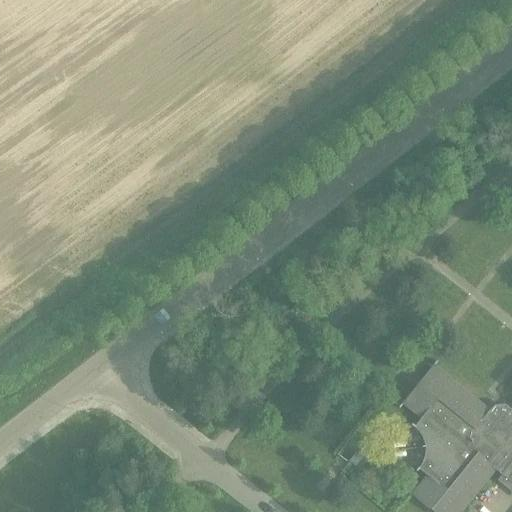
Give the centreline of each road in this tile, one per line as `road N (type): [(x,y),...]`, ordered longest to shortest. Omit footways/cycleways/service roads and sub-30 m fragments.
road 1 (unclassified): [(99,373),(511,48)]
road 2 (unclassified): [(511,170),(297,354),(205,459)]
road 3 (unclassified): [(205,459),(99,373)]
road 4 (unclassified): [(0,448),(99,373)]
